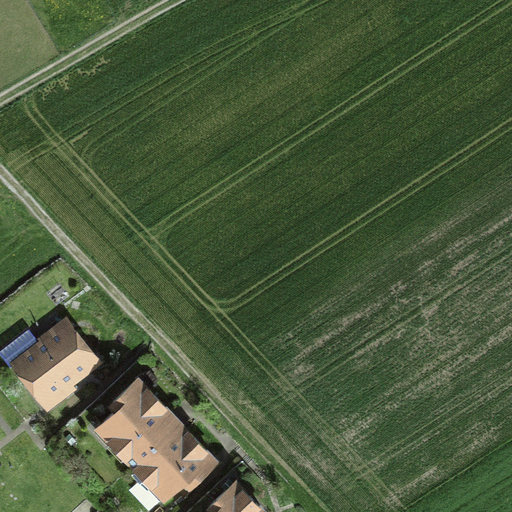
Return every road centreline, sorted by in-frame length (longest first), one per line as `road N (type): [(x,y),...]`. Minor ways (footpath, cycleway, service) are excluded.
road 1 (track): [(0,175),(298,500)]
road 2 (track): [(196,0),(0,106)]
